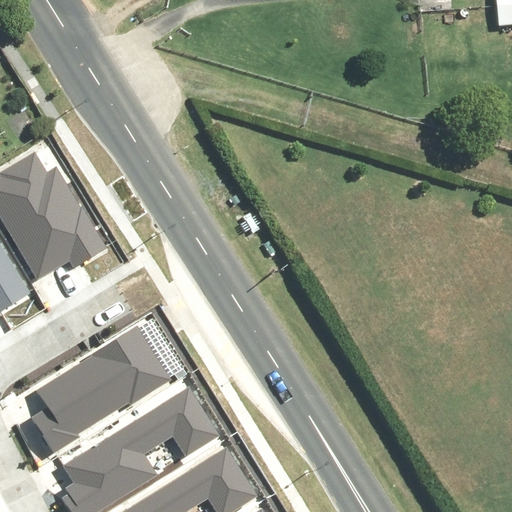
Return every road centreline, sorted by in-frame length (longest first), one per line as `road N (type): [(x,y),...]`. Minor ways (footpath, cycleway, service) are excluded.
road 1 (tertiary): [(46,0),(368,511)]
road 2 (track): [(110,103),(175,77),(205,80),(511,171)]
road 3 (residential): [(104,295),(0,357)]
